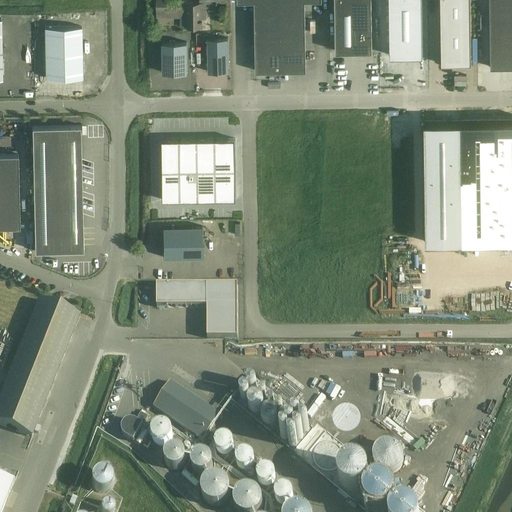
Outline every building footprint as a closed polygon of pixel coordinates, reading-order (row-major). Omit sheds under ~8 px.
[(156,0),(157,17),(181,16),(181,27),(202,26),(201,9),(205,9),(205,2),(224,2),(224,0),(200,0),(200,2),(181,3),(181,0),(156,0)] [(237,0),(237,1),(239,1),(239,0),(249,0),(249,1),(249,0),(252,0),(252,1),(254,1),(254,11),(255,11),(255,19),(255,26),(256,34),(255,34),(255,36),(256,36),(256,44),(255,44),(255,52),(256,52),(256,60),(255,60),(255,62),(256,62),(256,70),(266,70),(295,70),(306,70),(306,61),(306,59),(305,59),(305,51),(306,51),(306,43),(305,43),(305,35),(305,34),(305,26),(305,18),(304,18),(304,10),(305,10),(304,0),(237,0)] [(334,0),(336,50),(348,50),(348,49),(358,49),(358,50),(372,50),(371,0),(334,0)] [(422,0),(386,0),(387,52),(422,52),(422,0)] [(470,0),(440,0),(441,64),(471,63),(470,0)] [(511,0),(489,0),(490,67),(511,66),(511,0)] [(46,77),(82,76),(81,25),(44,26),(46,77)] [(228,37),(208,38),(208,72),(229,71),(228,37)] [(187,41),(162,42),(163,72),(187,72),(187,41)] [(511,120),(442,120),(442,258),(511,257),(511,120)] [(34,249),(34,250),(83,249),(80,124),(32,126),(34,249)] [(234,139),(159,140),(160,200),(235,199),(234,139)] [(17,152),(0,152),(0,224),(19,224),(17,152)] [(163,226),(163,256),(203,256),(203,226),(163,226)] [(157,286),(157,308),(168,308),(168,307),(175,307),(175,308),(178,308),(178,307),(185,307),(185,308),(188,308),(188,307),(195,307),(195,308),(198,308),(198,307),(205,307),(205,308),(207,308),(207,286),(157,286)] [(237,286),(207,286),(207,308),(207,338),(237,338),(237,286)] [(0,425),(31,438),(79,316),(38,300),(0,397),(0,425)] [(154,408),(204,441),(220,416),(170,383),(154,408)] [(125,438),(133,443),(148,418),(141,414),(136,422),(135,421),(131,420),(128,420),(125,422),(123,425),(122,428),(122,432),(123,435),(125,438)] [(170,430),(169,429),(167,428),(166,427),(164,426),(162,426),(160,426),(159,426),(157,427),(156,428),(154,429),(153,431),(152,432),(152,434),(151,436),(151,438),(152,439),(152,441),(153,443),(154,444),(156,445),(157,446),(159,447),(161,447),(162,447),(164,447),(166,446),(167,445),(169,444),(170,443),(171,442),(172,440),(172,438),(172,436),(172,435),(172,433),(171,431),(170,430)] [(231,440),(230,439),(229,438),(228,437),(226,437),(225,436),(223,436),(221,437),(220,437),(218,438),(217,439),(216,441),(215,442),(215,443),(215,445),(215,447),(215,448),(216,450),(216,451),(218,452),(219,453),(220,454),(222,455),(223,455),(225,455),(226,455),(228,454),(229,454),(230,453),(231,452),(232,450),(233,449),(233,447),(233,446),(233,444),(233,443),(232,441),(231,440)] [(183,467),(184,465),(185,464),(185,462),(186,460),(185,459),(185,457),(184,455),(183,454),(182,452),(181,451),(179,450),(177,450),(175,450),(174,450),(172,450),(170,451),(169,452),(167,453),(166,454),(165,456),(165,458),(165,459),(165,461),(165,463),(165,465),(166,466),(167,468),(169,469),(170,470),(172,470),(174,471),(175,471),(177,471),(179,470),(181,469),(182,468),(183,467)] [(252,455),(251,454),(250,453),(248,453),(247,452),(245,452),(244,452),(242,452),(241,453),(240,454),(238,455),(237,456),(237,457),(236,458),(236,460),(236,461),(236,463),(236,464),(237,466),(238,467),(239,468),(240,469),(242,470),(243,470),(245,470),(246,470),(248,470),(250,469),(251,468),(252,467),(253,466),(254,465),(254,463),(254,461),(254,460),(254,458),(253,457),(252,455)] [(209,474),(210,473),(211,471),(212,470),(212,468),(213,466),(212,465),(212,463),(212,461),(211,460),(210,458),(208,457),(207,456),(205,456),(203,455),(202,455),(200,455),(198,456),(197,457),(195,458),(194,459),(193,461),(192,462),(192,464),(192,466),(192,468),(192,469),(193,471),(194,472),(195,474),(197,475),(198,476),(200,476),(202,476),(204,476),(205,476),(207,475),(209,474)] [(273,471),(272,470),(270,469),(269,468),(267,468),(265,468),(264,468),(262,469),(261,469),(259,471),(258,472),(257,473),(257,475),(256,476),(256,478),(256,480),(257,481),(258,483),(259,484),(260,485),(261,486),(263,487),(264,487),(266,487),(267,487),(269,487),(270,486),(272,485),(273,484),(274,483),(275,481),(275,480),(275,478),(275,477),(275,475),(275,474),(274,472),(273,471)] [(108,475),(107,474),(105,473),(104,473),(102,473),(100,473),(98,473),(97,474),(95,475),(94,476),(93,478),(92,479),(91,481),(91,483),(91,484),(91,486),(92,488),(93,489),(94,491),(96,492),(97,493),(99,493),(101,494),(102,494),(104,493),(106,493),(107,492),(109,491),(110,489),(111,488),(111,486),(112,485),(112,483),(112,481),(111,480),(110,478),(110,477),(108,475)] [(0,475),(0,511),(1,511),(14,481),(0,475)] [(230,492),(230,490),(229,488),(228,485),(227,484),(225,482),(223,481),(221,480),(219,479),(216,479),(214,479),(212,480),(209,481),(207,482),(206,483),(204,485),(203,487),(202,490),(202,492),(202,494),(202,497),(203,499),(204,501),(206,503),(208,505),(210,506),(212,507),(215,507),(217,507),(219,507),(222,506),(224,505),(226,503),(228,502),(229,499),(230,497),(230,495),(230,492)] [(83,498),(87,488),(80,486),(77,495),(83,498)] [(117,504),(127,499),(121,487),(111,493),(117,504)] [(293,493),(292,492),(291,490),(290,489),(288,488),(287,488),(285,487),(284,487),(282,487),(281,488),(279,489),(278,490),(277,491),(276,492),(275,494),(275,495),(275,497),(275,498),(275,500),(276,501),(277,503),(278,504),(279,504),(281,505),(282,506),(284,506),(285,506),(287,505),(288,505),(289,504),(291,503),(292,502),(292,500),(293,499),(293,497),(293,496),(293,494),(293,493)] [(261,496),(259,495),(257,493),(255,492),(253,491),(250,490),(248,490),(246,491),(243,492),(241,493),(239,494),(237,496),(236,498),(235,500),(235,503),(235,505),(235,508),(236,510),(236,511),(261,511),(262,510),(263,508),(263,505),(263,503),(263,501),(262,499),(261,496)] [(113,507),(113,506),(112,505),(111,504),(110,504),(109,503),(108,503),(107,503),(105,503),(104,504),(103,504),(102,505),(102,506),(101,507),(101,508),(101,509),(101,510),(101,511),(100,511),(113,511),(114,511),(114,510),(114,509),(114,508),(113,507)]
